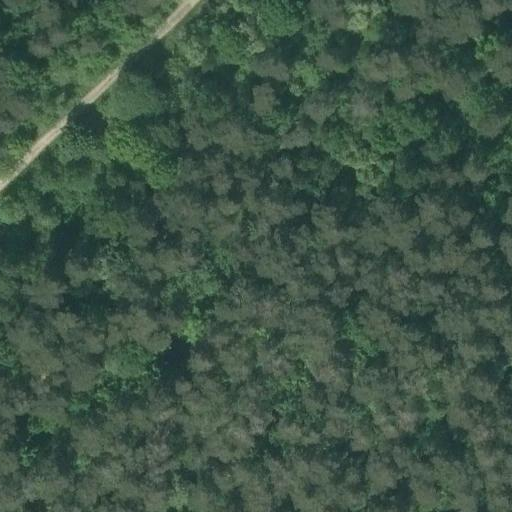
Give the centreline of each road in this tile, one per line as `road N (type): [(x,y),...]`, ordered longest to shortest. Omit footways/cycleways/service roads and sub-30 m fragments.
road 1 (track): [(230,0),(0,203)]
road 2 (track): [(0,413),(167,511)]
